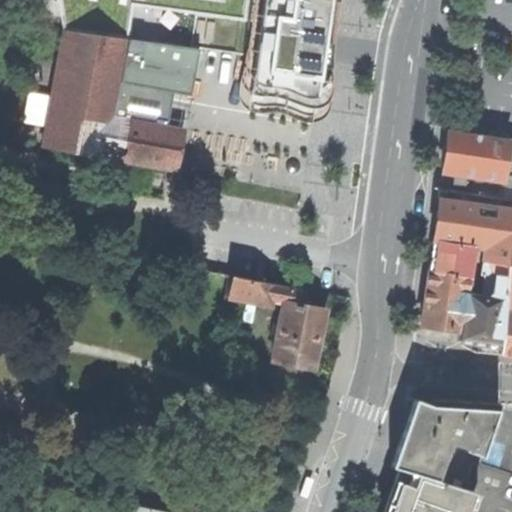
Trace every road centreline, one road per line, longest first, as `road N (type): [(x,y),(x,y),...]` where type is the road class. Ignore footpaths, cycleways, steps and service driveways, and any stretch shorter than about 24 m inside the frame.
road 1 (secondary): [(373,367),(422,0)]
road 2 (secondary): [(326,511),(373,367)]
road 3 (residential): [(373,367),(511,383)]
